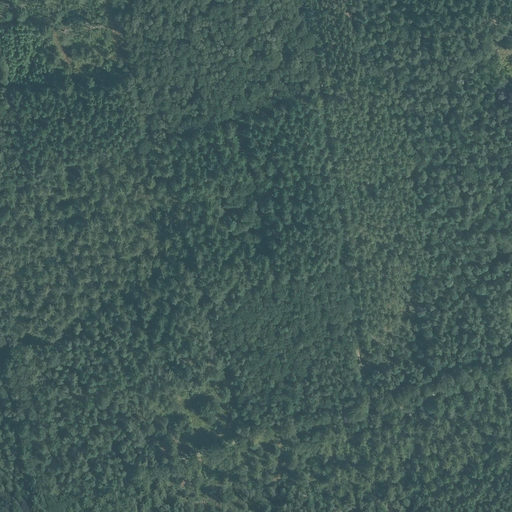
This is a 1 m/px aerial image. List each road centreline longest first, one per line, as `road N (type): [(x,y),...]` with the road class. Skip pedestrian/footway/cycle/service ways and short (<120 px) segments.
road 1 (track): [(109,0),(247,439)]
road 2 (track): [(318,85),(0,187)]
road 3 (track): [(318,85),(356,356),(374,408)]
road 4 (track): [(0,302),(34,395),(48,511)]
road 5 (track): [(511,24),(318,85)]
road 6 (track): [(247,439),(155,471),(77,511)]
road 7 (track): [(349,511),(511,458)]
road 8 (track): [(278,430),(435,394)]
